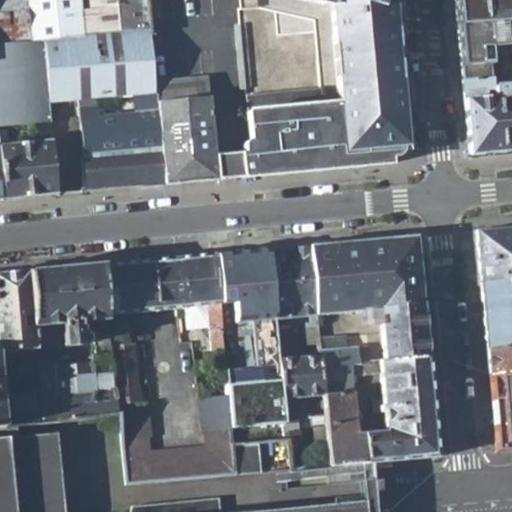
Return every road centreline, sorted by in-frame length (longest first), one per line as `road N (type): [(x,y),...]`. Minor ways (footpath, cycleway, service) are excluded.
road 1 (residential): [(0,238),(442,198)]
road 2 (residential): [(466,485),(442,198)]
road 3 (residential): [(442,198),(423,0)]
